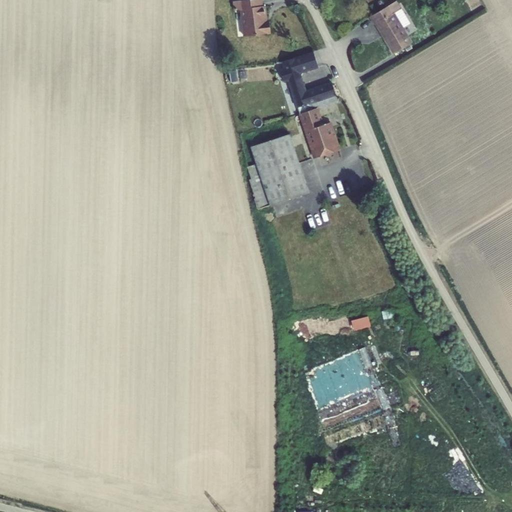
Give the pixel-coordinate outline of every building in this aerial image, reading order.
[(266,5),(264,5),(263,0),(242,0),(234,1),(235,10),(240,9),(244,36),(272,33),(270,20),(268,20),(266,5)] [(402,8),(397,0),(369,17),(374,25),(375,24),(393,54),(413,42),(404,27),(395,12),(402,8)] [(402,8),(395,12),(404,27),(410,23),(402,8)] [(319,108),(339,101),(332,81),(307,90),(301,73),(319,68),(314,51),(282,62),(284,68),(280,69),(285,82),(289,81),(297,108),(298,107),(310,103),(313,109),(319,108)] [(310,103),(298,107),(300,114),(313,109),(310,103)] [(299,114),(305,131),(325,124),(319,108),(313,109),(300,114),(299,114)] [(325,124),(305,131),(314,159),(341,149),(332,122),(325,124)] [(291,133),(252,147),(257,164),(271,205),(310,192),(291,133)] [(258,210),(271,205),(257,164),(248,167),(251,179),(250,180),(254,194),(253,194),(258,210)] [(395,317),(392,309),(382,311),(384,319),(395,317)] [(368,316),(351,321),(354,330),(371,326),(368,316)] [(365,347),(358,350),(366,368),(372,366),(365,347)]
